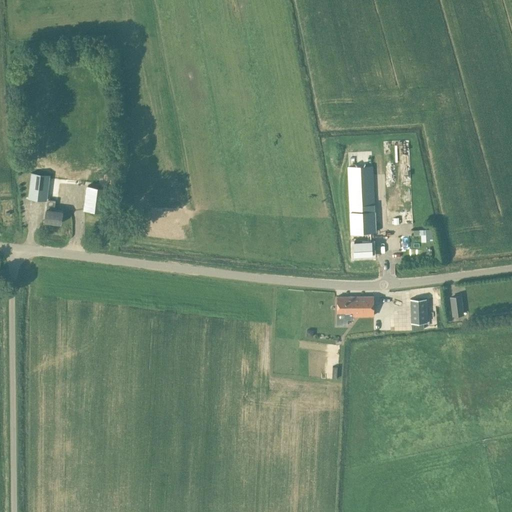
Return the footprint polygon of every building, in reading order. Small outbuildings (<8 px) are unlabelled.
[(71,123),(65,180),(82,182),(88,125),(71,123)] [(350,213),(375,212),(373,165),(348,166),(350,213)] [(31,173),(28,198),(47,200),(50,175),(31,173)] [(108,188),(87,185),(84,209),(105,212),(108,188)] [(56,200),(48,199),(47,209),(46,209),(44,221),(61,224),(62,211),(54,210),(56,200)] [(354,242),(355,254),(371,253),(371,241),(370,241),(369,232),(376,232),(375,212),(350,213),(351,233),(362,232),(363,242),(354,242)] [(374,315),(374,296),(337,296),(337,313),(353,312),(353,316),(374,315)] [(461,296),(450,297),(452,315),(463,314),(461,296)] [(410,298),(411,322),(427,322),(426,298),(410,298)]
